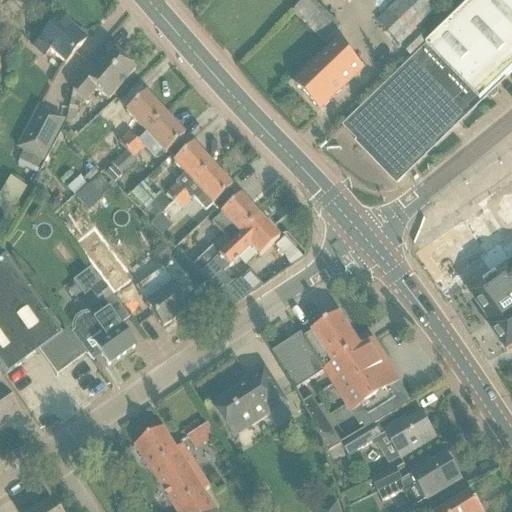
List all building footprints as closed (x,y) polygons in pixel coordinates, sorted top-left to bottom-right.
[(305,0),(292,14),(324,45),(338,29),(307,0),(305,0)] [(511,0),(474,0),(446,27),(435,38),(342,128),(396,184),(487,96),(490,100),(498,93),(495,89),(511,72),(511,0)] [(400,0),(376,24),(399,48),(448,0),(400,0)] [(438,18),(426,29),(435,38),(446,27),(438,18)] [(33,50),(43,58),(48,52),(64,66),(85,42),(59,19),(33,50)] [(402,49),(411,59),(429,42),(420,32),(402,49)] [(294,86),(319,113),(362,72),(337,45),(294,86)] [(88,66),(75,81),(74,82),(71,94),(83,104),(95,91),(108,102),(134,72),(113,53),(96,73),(88,66)] [(124,114),(144,136),(163,117),(144,96),(124,114)] [(14,149),(41,163),(63,121),(36,107),(14,149)] [(163,117),(144,136),(163,157),(183,139),(163,117)] [(77,141),(87,152),(108,132),(98,121),(77,141)] [(118,144),(125,153),(136,143),(128,134),(118,144)] [(136,143),(125,153),(131,160),(142,150),(136,143)] [(172,165),(192,187),(211,169),(191,148),(172,165)] [(134,163),(124,153),(111,166),(121,176),(134,163)] [(111,169),(104,175),(112,184),(119,177),(111,169)] [(205,213),(230,190),(211,169),(192,187),(183,195),(189,202),(192,199),(205,213)] [(0,194),(0,217),(5,221),(25,189),(10,179),(0,194)] [(166,197),(173,205),(183,195),(176,188),(166,197)] [(189,202),(183,195),(173,205),(179,211),(189,202)] [(213,249),(220,256),(259,221),(239,199),(210,225),(224,239),(213,249)] [(54,200),(45,207),(51,215),(60,207),(54,200)] [(469,213),(423,246),(457,292),(503,259),(469,213)] [(259,221),(220,256),(213,262),(199,275),(218,296),(230,285),(222,275),(250,249),(259,259),(278,241),(259,221)] [(97,232),(78,247),(117,298),(136,283),(97,232)] [(277,247),(294,266),(301,261),(283,241),(277,247)] [(160,247),(151,255),(161,265),(170,257),(160,247)] [(212,248),(206,254),(213,262),(220,256),(213,249),(212,248)] [(0,263),(0,377),(2,380),(62,335),(51,319),(10,264),(5,257),(0,263)] [(90,270),(73,283),(84,298),(91,292),(99,303),(103,308),(113,301),(101,285),(95,276),(90,270)] [(490,331),(501,346),(507,354),(511,350),(511,273),(511,274),(509,270),(471,298),(494,329),(490,331)] [(139,294),(138,295),(146,306),(145,306),(150,313),(161,330),(189,310),(178,294),(172,287),(162,272),(149,282),(152,286),(140,295),(139,294)] [(234,291),(242,300),(245,303),(246,303),(246,302),(253,297),(254,297),(254,296),(242,283),(234,291)] [(73,333),(70,336),(92,364),(100,358),(107,368),(133,350),(127,340),(122,333),(118,328),(117,329),(112,322),(106,313),(99,318),(98,316),(94,318),(88,316),(82,317),(76,322),(73,327),(73,333)] [(301,335),(272,354),(274,358),(274,359),(295,392),(312,382),(324,374),(359,428),(361,426),(365,433),(374,428),(411,405),(407,398),(371,342),(359,350),(338,317),(304,339),(301,335)] [(244,387),(230,396),(213,407),(232,437),(249,425),(251,428),(267,418),(265,415),(286,402),(265,369),(242,384),(244,387)] [(0,429),(17,418),(0,393),(0,429)] [(304,405),(302,406),(308,417),(319,410),(312,399),(304,405)] [(319,410),(308,417),(313,426),(324,419),(319,410)] [(394,451),(401,461),(435,440),(421,417),(400,430),(397,425),(384,433),(394,451)] [(324,419),(313,426),(316,433),(329,426),(324,419)] [(187,439),(196,452),(217,438),(208,425),(187,439)] [(329,426),(316,433),(320,441),(333,433),(329,426)] [(342,447),(341,447),(350,461),(365,451),(382,440),(374,428),(365,433),(342,447)] [(214,511),(203,493),(209,489),(183,447),(176,451),(163,430),(135,448),(175,511),(214,511)] [(333,433),(320,441),(324,448),(338,440),(333,433)] [(338,440),(324,448),(328,455),(341,447),(342,447),(338,440)] [(443,492),(460,482),(446,459),(422,473),(420,469),(410,475),(411,477),(401,483),(395,471),(371,482),(382,504),(406,492),(416,486),(426,502),(443,492)] [(481,511),(470,494),(440,511),(481,511)]
